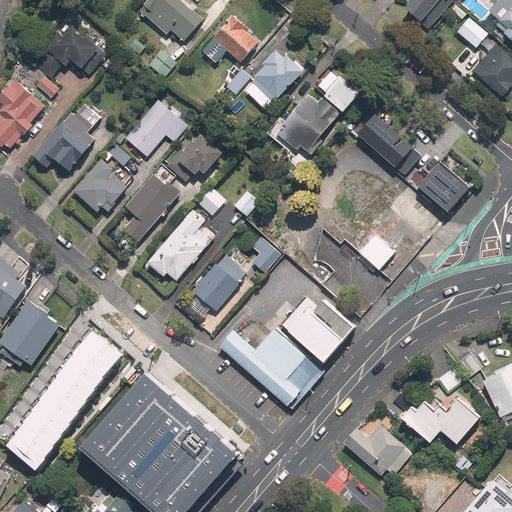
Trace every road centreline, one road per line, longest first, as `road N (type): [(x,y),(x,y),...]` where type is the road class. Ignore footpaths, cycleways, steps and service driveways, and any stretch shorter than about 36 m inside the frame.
road 1 (residential): [(295,448),(3,195)]
road 2 (residential): [(333,0),(511,155)]
road 3 (secondary): [(471,299),(391,343),(295,448)]
road 4 (tertiary): [(471,299),(481,231),(511,188)]
